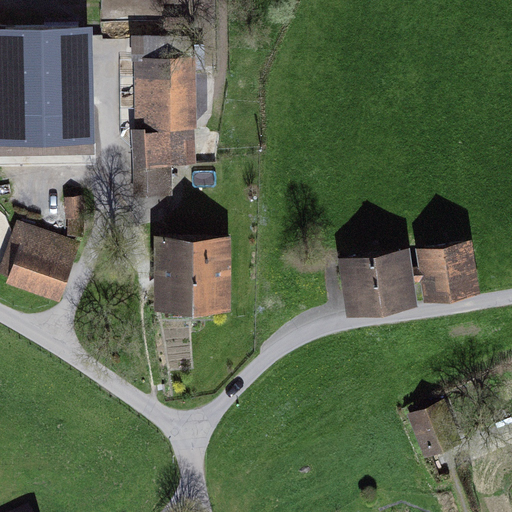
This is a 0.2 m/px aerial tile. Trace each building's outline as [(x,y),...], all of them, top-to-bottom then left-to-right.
[(199,29),(136,25),(126,187),(188,191),(199,29)] [(106,40),(0,33),(0,154),(98,161),(106,40)] [(78,258),(26,227),(4,263),(57,294),(78,258)] [(249,240),(169,234),(164,299),(244,305),(249,240)] [(429,251),(434,296),(484,290),(479,245),(429,251)] [(352,264),(362,313),(422,300),(412,251),(352,264)] [(408,509),(408,511),(436,511),(434,503),(408,509)]
